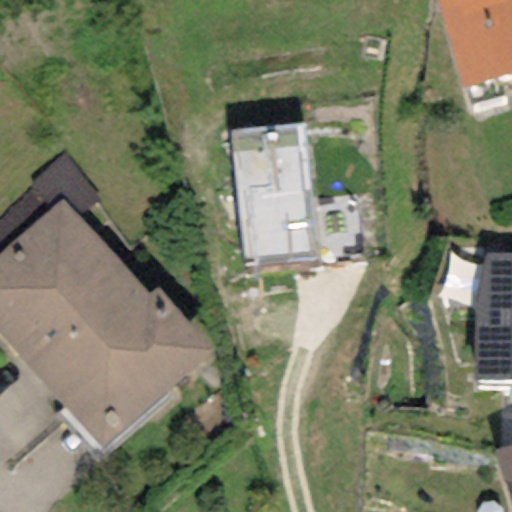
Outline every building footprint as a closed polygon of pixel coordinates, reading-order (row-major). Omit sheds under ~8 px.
[(511,0),(436,0),(460,86),(511,72),(511,0)] [(303,124),(229,132),(244,263),(318,255),(303,124)] [(57,195),(0,252),(0,333),(123,455),(221,356),(57,195)] [(511,255),(485,255),(476,303),(475,381),(511,380),(511,255)] [(511,511),(511,447),(493,453),(509,511),(511,511)]
